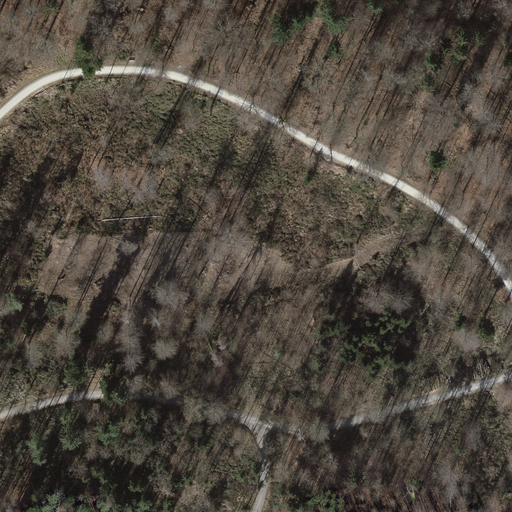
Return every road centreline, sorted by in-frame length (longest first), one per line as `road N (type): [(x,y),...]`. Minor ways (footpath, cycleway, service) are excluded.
road 1 (track): [(0,113),(50,76),(114,69),(174,75),(408,188),(482,244),(511,290)]
road 2 (track): [(0,416),(76,396),(131,394),(324,428),(511,374)]
